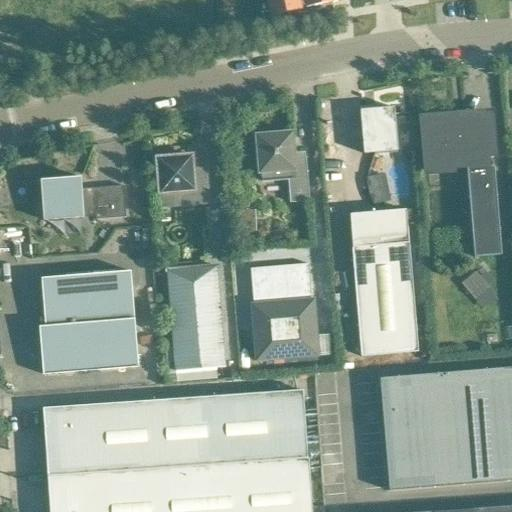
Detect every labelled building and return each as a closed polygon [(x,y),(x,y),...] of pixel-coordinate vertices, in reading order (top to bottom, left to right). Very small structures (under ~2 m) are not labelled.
[(266,0),(270,17),(301,10),(301,8),(305,7),(306,8),(318,6),(319,6),(334,3),(337,2),(336,0),(266,0)] [(375,110),(365,111),(366,123),(361,123),(363,154),(397,151),(394,108),(375,110)] [(493,158),(490,120),(462,122),(463,127),(454,128),(453,117),(422,119),(427,172),(466,169),(468,190),(474,258),(501,255),(496,188),(494,168),(490,168),(489,158),(493,158)] [(260,135),(256,136),(259,174),(261,174),(262,182),(276,180),(275,172),(287,171),(289,203),(309,202),(306,158),(294,159),(292,133),(274,134),(273,130),(260,131),(260,135)] [(193,178),(192,170),(191,157),(183,157),(182,153),(165,154),(165,159),(157,159),(161,207),(208,203),(206,177),(193,178)] [(96,220),(126,218),(123,186),(81,189),(80,177),(40,181),(42,204),(38,205),(40,218),(44,218),(44,220),(84,217),(83,213),(95,212),(96,220)] [(350,225),(360,357),(418,352),(407,220),(406,221),(405,210),(350,215),(350,225)] [(251,305),(256,361),(318,356),(313,300),(311,300),(308,264),(250,269),(253,305),(251,305)] [(167,273),(175,372),(225,368),(216,269),(217,269),(217,267),(183,270),(183,265),(166,266),(167,273)] [(39,327),(43,375),(138,367),(130,272),(41,279),(45,327),(39,327)] [(488,314),(504,302),(484,276),(468,288),(488,314)] [(428,326),(418,327),(419,341),(429,340),(428,326)] [(511,367),(379,379),(389,491),(511,481),(511,367)] [(311,511),(303,391),(43,409),(49,507),(50,507),(49,511),(311,511)]
